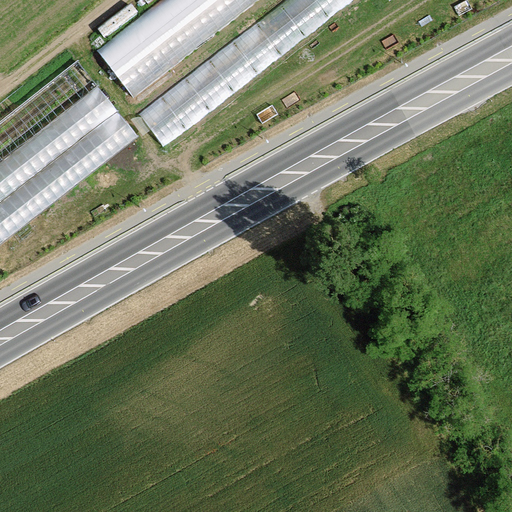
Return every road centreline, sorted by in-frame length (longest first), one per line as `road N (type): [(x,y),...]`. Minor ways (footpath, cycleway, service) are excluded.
road 1 (secondary): [(511,55),(0,338)]
road 2 (track): [(300,170),(459,444)]
road 3 (track): [(219,214),(160,155),(75,39)]
road 4 (track): [(126,0),(0,103)]
